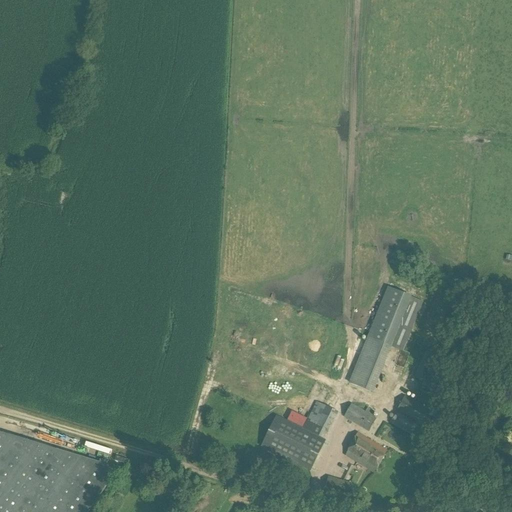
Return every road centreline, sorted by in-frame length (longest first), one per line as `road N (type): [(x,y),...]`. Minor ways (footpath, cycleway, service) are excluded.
road 1 (unclassified): [(0,412),(230,481),(371,511)]
road 2 (track): [(348,329),(357,0)]
